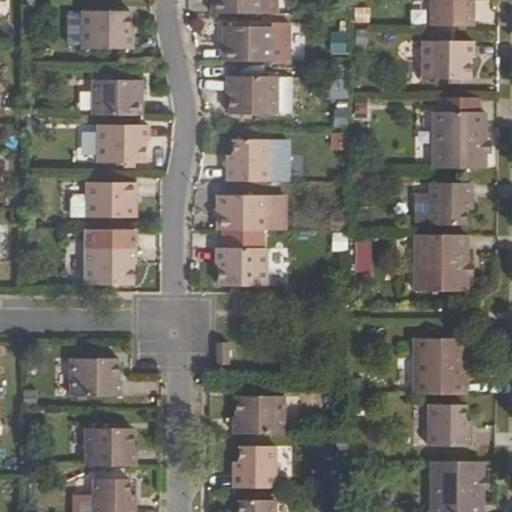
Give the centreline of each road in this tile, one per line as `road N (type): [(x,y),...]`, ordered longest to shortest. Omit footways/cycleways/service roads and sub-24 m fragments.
road 1 (residential): [(174,333),(175,187),(187,145),(165,0)]
road 2 (residential): [(180,511),(174,333)]
road 3 (residential): [(174,333),(131,320),(0,321)]
